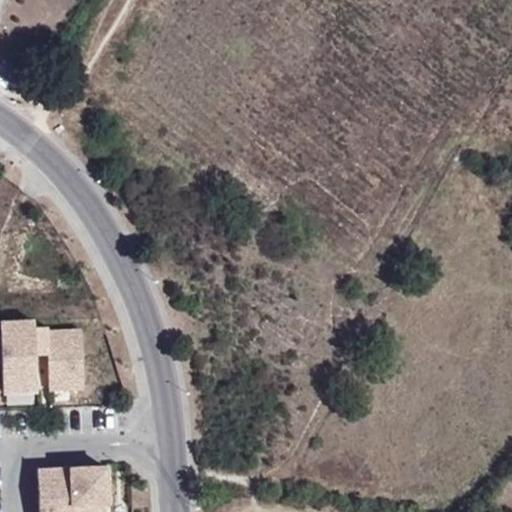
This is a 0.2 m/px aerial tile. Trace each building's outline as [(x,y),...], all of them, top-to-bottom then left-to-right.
[(0,316),(0,385),(33,384),(31,348),(30,322),(30,315),(0,316)] [(43,321),(30,322),(31,348),(44,347),(43,326),(43,321)] [(77,325),(43,326),(45,384),(79,382),(77,325)] [(33,464),(35,511),(68,511),(69,511),(68,500),(101,498),(105,498),(103,460),(33,464)] [(101,511),(101,498),(68,500),(69,511),(84,510),(84,511),(101,511)]
